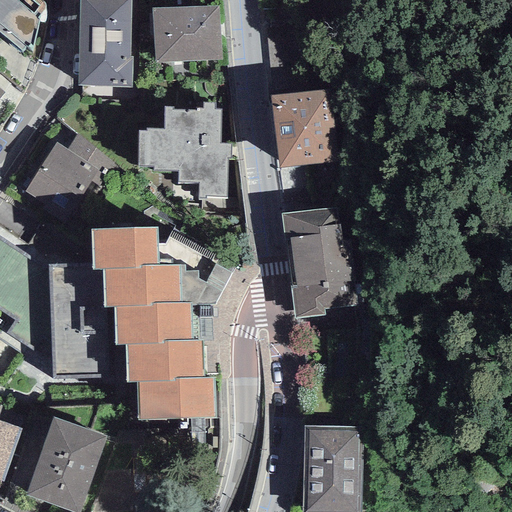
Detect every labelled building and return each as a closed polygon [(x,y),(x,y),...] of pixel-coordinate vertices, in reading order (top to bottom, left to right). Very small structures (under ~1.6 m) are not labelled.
[(0,0),(0,39),(33,63),(38,24),(8,0),(0,0)] [(132,9),(79,10),(78,99),(131,99),(132,9)] [(218,14),(151,24),(155,78),(222,68),(218,14)] [(329,102),(268,110),(278,184),(339,176),(329,102)] [(214,112),(164,112),(164,132),(147,132),(147,145),(139,145),(139,178),(153,178),(153,184),(177,184),(177,193),(197,193),(197,208),(226,208),(226,165),(230,164),(230,150),(220,150),(220,119),(214,119),(214,112)] [(56,150),(23,200),(71,232),(115,166),(77,140),(66,156),(56,150)] [(342,198),(279,206),(294,314),(325,310),(324,302),(356,298),(342,198)] [(156,214),(91,214),(92,255),(102,255),(104,293),(113,292),(113,330),(125,331),(125,370),(136,369),(137,407),(215,410),(215,370),(203,370),(203,332),(199,332),(198,314),(211,315),(234,268),(211,256),(215,250),(171,222),(165,235),(157,235),(156,214)] [(0,232),(0,307),(14,317),(6,330),(51,359),(51,377),(111,377),(104,293),(102,255),(48,258),(48,263),(0,232)] [(83,511),(105,443),(33,416),(4,500),(46,511),(83,511)] [(364,420),(302,418),(301,509),(361,510),(364,420)] [(0,488),(5,491),(23,436),(0,427),(0,488)]
